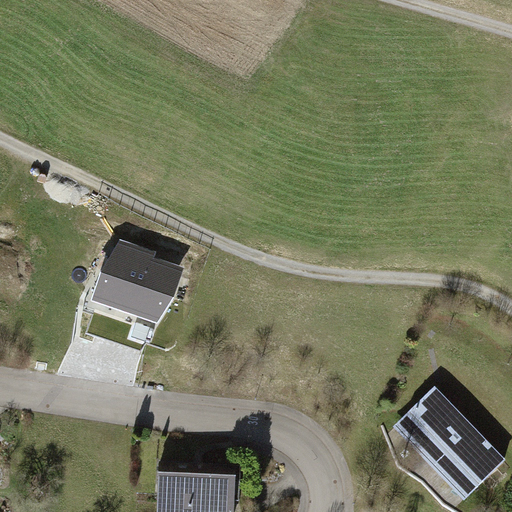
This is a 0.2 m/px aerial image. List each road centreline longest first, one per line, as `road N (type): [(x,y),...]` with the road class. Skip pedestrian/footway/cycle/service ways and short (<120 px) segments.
road 1 (residential): [(0,141),(301,274),(447,285),(511,311)]
road 2 (residential): [(331,511),(333,487),(304,450),(236,424),(0,388)]
